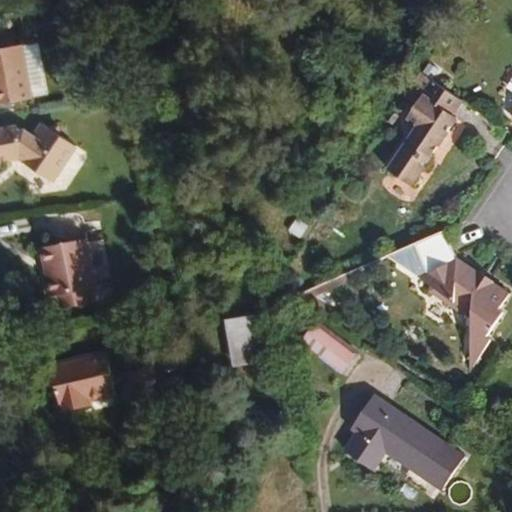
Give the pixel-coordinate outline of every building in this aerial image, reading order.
[(22,45),(0,49),(0,105),(33,99),(22,45)] [(412,185),(457,117),(453,115),(462,101),(420,73),(405,96),(417,104),(407,120),(418,127),(390,171),(412,185)] [(0,162),(17,159),(53,183),(78,147),(42,123),(33,134),(27,129),(19,131),(18,127),(0,130),(0,162)] [(388,256),(457,303),(457,281),(474,292),(473,321),(466,369),(472,373),(492,340),(489,338),(505,312),(501,309),(511,293),(457,256),(446,231),(388,256)] [(41,249),(51,299),(57,298),(92,290),(98,289),(113,286),(106,258),(92,261),(87,240),(41,249)] [(474,292),(457,281),(457,303),(457,309),(473,321),(474,292)] [(95,304),(92,290),(57,298),(61,312),(95,304)] [(225,320),(233,367),(264,362),(257,315),(225,320)] [(343,348),(315,327),(304,342),(333,363),(343,348)] [(118,394),(109,354),(52,367),(62,412),(87,406),(86,401),(92,400),(118,394)] [(387,453),(424,477),(447,443),(377,397),(354,430),(358,433),(346,451),(376,470),(387,453)]
